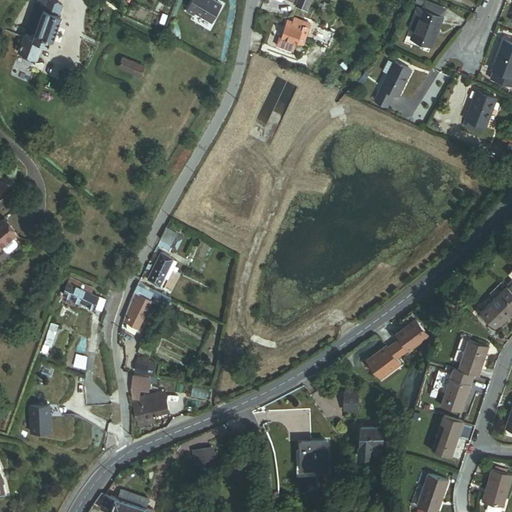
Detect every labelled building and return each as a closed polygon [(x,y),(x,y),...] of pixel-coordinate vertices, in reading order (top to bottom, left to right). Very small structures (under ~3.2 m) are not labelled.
[(61,5),(46,0),(37,0),(18,54),(35,60),(41,43),(47,45),(49,40),(52,41),(61,16),(58,15),(61,5)] [(192,0),(186,11),(194,16),(196,13),(212,23),(223,4),(215,0),(192,0)] [(299,0),(293,16),(305,20),(312,0),(299,0)] [(330,5),(323,2),(321,9),(328,11),(330,5)] [(441,16),(444,7),(431,2),(428,11),(441,16)] [(409,37),(429,45),(441,16),(428,11),(413,5),(404,29),(411,32),(409,37)] [(306,35),(309,25),(301,23),(302,19),(296,17),(295,21),(288,19),(283,36),(280,35),(277,43),(296,48),(299,40),(304,42),(305,39),(308,40),(309,36),(306,35)] [(334,33),(318,28),(313,41),(328,47),(334,33)] [(511,84),(511,43),(502,40),(492,69),(494,70),(491,78),(511,85),(511,84)] [(149,68),(122,59),(119,68),(145,77),(149,68)] [(390,59),(372,97),(385,103),(391,90),(396,93),(408,67),(390,59)] [(474,90),(465,120),(483,126),(493,96),(474,90)] [(511,162),(511,149),(510,148),(502,161),(510,166),(511,162)] [(16,235),(3,219),(0,221),(0,249),(5,245),(9,250),(12,251),(20,244),(20,241),(16,236),(16,235)] [(164,230),(160,239),(165,242),(162,249),(169,253),(172,247),(175,249),(182,237),(176,234),(175,236),(164,230)] [(161,253),(149,279),(160,285),(164,276),(169,278),(173,269),(176,270),(177,267),(174,266),(177,260),(161,253)] [(490,302),(480,313),(497,330),(511,314),(511,266),(506,272),(511,277),(511,282),(508,287),(507,286),(501,292),(490,302)] [(65,277),(60,293),(93,304),(97,293),(89,290),(91,286),(65,277)] [(135,291),(124,319),(126,320),(126,330),(135,334),(150,297),(147,296),(148,294),(149,291),(154,294),(154,295),(169,302),(171,296),(157,290),(156,290),(156,289),(139,281),(135,291)] [(496,287),(486,298),(490,302),(501,292),(496,287)] [(149,291),(148,294),(164,310),(203,328),(210,315),(171,296),(169,302),(154,295),(154,294),(149,291)] [(367,358),(381,378),(401,364),(397,358),(408,349),(409,350),(428,336),(415,318),(396,332),(400,337),(388,346),(386,344),(367,358)] [(53,331),(46,329),(40,349),(45,350),(46,346),(44,345),(44,343),(48,344),(53,331)] [(466,339),(456,369),(473,375),(477,376),(487,346),(466,339)] [(143,343),(140,352),(150,355),(152,346),(143,343)] [(140,352),(135,370),(152,375),(158,358),(150,355),(140,352)] [(76,353),(73,365),(83,367),(85,355),(76,353)] [(443,393),(438,406),(460,413),(473,375),(456,369),(451,368),(449,374),(443,393)] [(449,374),(437,369),(430,388),(443,393),(449,374)] [(150,377),(133,375),(131,388),(133,397),(138,398),(140,389),(148,390),(150,377)] [(132,400),(139,426),(155,422),(153,416),(169,412),(164,392),(138,398),(132,400)] [(356,410),(357,393),(344,393),(343,409),(356,410)] [(511,401),(503,426),(511,429),(511,401)] [(61,411),(57,402),(49,403),(50,412),(61,411)] [(50,412),(49,403),(29,404),(31,431),(51,430),(50,412)] [(441,414),(429,450),(449,457),(461,421),(441,414)] [(104,416),(95,417),(96,428),(104,428),(104,416)] [(373,427),(361,426),(359,456),(370,457),(370,454),(370,446),(382,447),(383,428),(378,427),(378,422),(373,422),(373,427)] [(420,423),(419,425),(416,435),(416,438),(417,439),(418,440),(420,441),(421,441),(423,440),(424,439),(425,437),(428,427),(428,426),(428,425),(427,424),(426,423),(424,422),(423,422),(421,423),(420,423)] [(302,449),(297,449),(298,475),(316,474),(315,467),(329,467),(327,439),(301,440),(302,449)] [(382,447),(370,446),(370,454),(379,455),(381,452),(382,447)] [(215,462),(213,448),(193,451),(195,465),(215,462)] [(502,504),(509,472),(489,468),(482,500),(485,501),(484,507),(485,509),(495,511),(497,510),(499,504),(502,504)] [(425,471),(413,503),(435,511),(446,478),(425,471)] [(371,483),(371,490),(386,490),(386,482),(371,483)] [(105,494),(100,509),(108,511),(152,511),(153,509),(139,505),(141,497),(122,491),(120,499),(105,494)]
